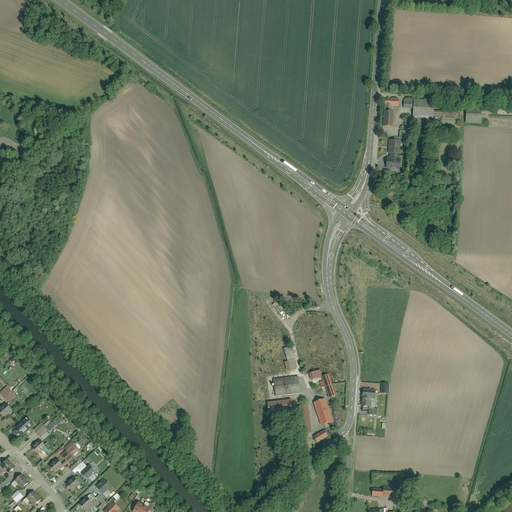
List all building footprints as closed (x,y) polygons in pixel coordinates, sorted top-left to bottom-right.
[(404,108),(414,109),(414,99),(405,99),(404,108)] [(433,100),(414,99),(414,109),(413,121),(432,122),(433,117),(433,111),(433,100)] [(383,126),(393,126),(393,112),(385,111),(384,111),(383,126)] [(482,112),(466,111),(466,123),(481,124),(482,112)] [(406,144),(407,131),(399,131),(399,141),(400,141),(400,143),(406,144)] [(399,141),(389,140),(388,153),(390,153),(398,154),(400,154),(400,143),(400,141),(399,141)] [(387,157),(386,168),(399,169),(400,158),(398,158),(389,158),(387,157)] [(279,303),(274,308),(279,313),(284,309),(279,303)] [(284,349),(288,361),(294,359),(290,347),(284,349)] [(288,361),(284,362),(287,371),(297,368),(294,359),(288,361)] [(319,371),(310,373),(311,379),(321,377),(319,371)] [(329,374),(322,376),(324,381),(325,386),(329,397),(336,395),(329,374)] [(298,377),(274,379),(276,396),(300,393),(298,377)] [(12,392),(7,386),(0,392),(0,393),(8,403),(16,396),(12,392)] [(376,390),(363,389),(363,397),(370,398),(375,398),(376,390)] [(370,407),(370,398),(363,397),(362,411),(368,411),(369,407),(370,407)] [(291,399),(267,403),(268,412),(292,409),(291,399)] [(326,399),(314,403),(321,425),(333,421),(326,399)] [(6,404),(0,409),(0,413),(4,419),(13,411),(6,404)] [(311,432),(308,406),(298,407),(302,434),(311,432)] [(28,419),(15,430),(21,437),(35,425),(28,419)] [(42,439),(58,425),(52,419),(44,427),(40,423),(33,429),(42,439)] [(324,430),(314,437),(318,443),(328,437),(324,430)] [(40,441),(31,448),(38,455),(46,448),(40,441)] [(61,455),(68,464),(81,452),(72,442),(65,448),(67,450),(61,455)] [(56,459),(48,467),(55,473),(63,466),(56,459)] [(69,469),(74,474),(84,464),(79,459),(69,469)] [(8,474),(14,468),(7,460),(1,466),(8,474)] [(90,466),(81,473),(87,480),(96,472),(90,466)] [(29,483),(22,475),(15,481),(22,489),(29,483)] [(74,478),(65,485),(72,493),(81,485),(74,478)] [(104,480),(97,487),(103,494),(108,490),(109,491),(112,489),(104,480)] [(399,488),(383,487),(383,489),(383,497),(398,497),(399,488)] [(383,489),(373,489),(372,496),(383,497),(383,489)] [(12,508),(23,496),(17,490),(10,497),(14,501),(9,505),(12,508)] [(41,500),(34,492),(27,499),(34,506),(41,500)] [(95,498),(101,504),(97,508),(100,511),(107,504),(98,495),(95,498)] [(87,498),(79,505),(85,511),(86,511),(94,505),(87,498)] [(113,503),(104,511),(117,511),(119,509),(113,503)] [(133,511),(148,511),(150,509),(138,503),(133,511)]
